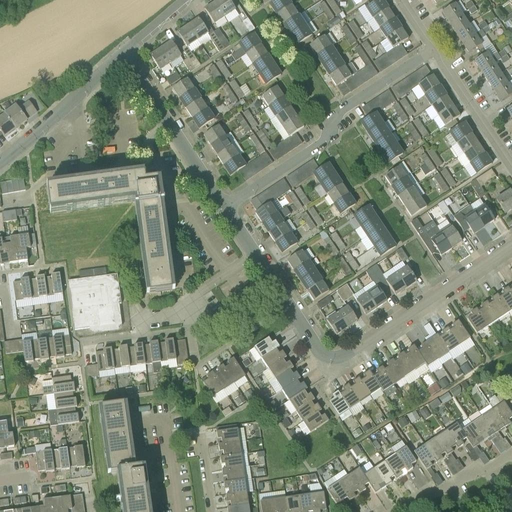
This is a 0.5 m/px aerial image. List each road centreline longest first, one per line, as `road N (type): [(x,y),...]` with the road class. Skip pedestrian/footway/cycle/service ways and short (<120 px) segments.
road 1 (residential): [(225,208),(319,145),(339,111),(433,50)]
road 2 (residential): [(328,357),(353,350),(511,244)]
road 3 (residential): [(511,166),(433,50)]
road 4 (residential): [(178,511),(165,420),(136,424),(134,408)]
road 5 (residential): [(390,511),(511,456)]
road 6 (residential): [(328,357),(254,254)]
